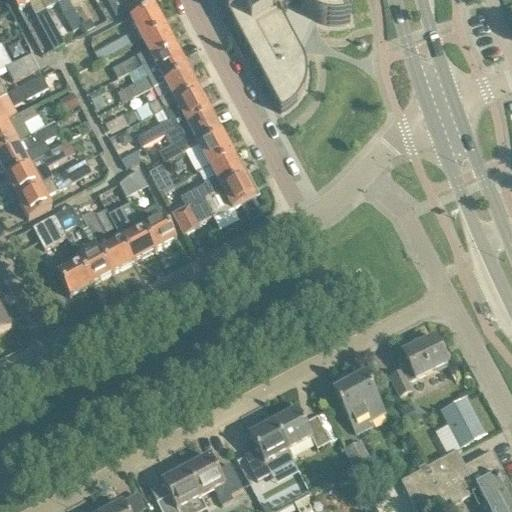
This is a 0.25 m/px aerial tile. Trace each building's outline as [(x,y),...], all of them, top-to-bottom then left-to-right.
[(30,6),(55,52),(65,46),(46,10),(39,0),(11,0),(18,12),(30,6)] [(39,0),(46,10),(65,0),(39,0)] [(107,0),(117,18),(128,12),(121,0),(107,0)] [(148,0),(121,0),(128,12),(149,2),(148,0)] [(343,0),(219,0),(281,115),(290,109),(296,103),(303,94),(305,87),(306,80),(306,70),(303,58),(278,12),(298,4),(307,16),(312,20),(329,27),(342,26),(350,24),(343,0)] [(131,21),(142,42),(165,30),(154,8),(131,21)] [(64,17),(73,34),(82,29),(74,13),(64,17)] [(177,51),(165,30),(142,42),(148,55),(113,72),(118,82),(142,69),(177,51)] [(95,54),(100,64),(132,48),(126,38),(95,54)] [(0,45),(0,73),(15,65),(3,44),(0,45)] [(188,72),(177,51),(142,69),(148,80),(128,90),(134,100),(165,85),(188,72)] [(0,78),(8,74),(13,85),(39,71),(32,57),(0,74),(0,78)] [(165,112),(199,93),(188,72),(165,85),(171,96),(149,107),(154,117),(165,112)] [(7,97),(13,110),(49,91),(42,78),(7,97)] [(211,115),(199,93),(165,112),(171,123),(138,141),(143,151),(187,127),(211,115)] [(80,108),(74,96),(63,101),(69,113),(80,108)] [(0,113),(0,128),(34,111),(34,110),(6,125),(0,113)] [(0,128),(0,155),(31,139),(25,127),(39,119),(34,111),(0,128)] [(133,113),(124,118),(129,127),(138,122),(133,113)] [(222,136),(211,115),(187,127),(193,138),(159,156),(165,166),(178,159),(222,136)] [(0,155),(0,168),(6,180),(29,167),(51,155),(46,146),(59,139),(54,126),(31,139),(0,155)] [(197,176),(210,169),(233,157),(222,136),(186,155),(197,176)] [(6,180),(17,201),(59,177),(54,166),(64,161),(59,152),(29,167),(6,180)] [(185,209),(244,178),(233,157),(210,169),(215,179),(204,185),(205,187),(180,200),(185,209)] [(17,201),(29,223),(52,210),(47,200),(92,176),(86,164),(17,201)] [(162,167),(148,175),(160,196),(174,189),(162,167)] [(120,188),(126,201),(148,190),(140,174),(129,179),(120,188)] [(256,200),(244,178),(172,217),(183,238),(200,229),(199,227),(213,220),(214,222),(256,200)] [(108,218),(133,266),(154,254),(136,219),(129,207),(108,218)] [(83,233),(87,231),(81,219),(75,208),(55,219),(64,235),(76,229),(83,233)] [(136,219),(154,254),(177,243),(167,225),(158,208),(136,219)] [(133,266),(108,218),(105,213),(97,217),(92,214),(81,219),(87,231),(94,242),(112,277),(133,266)] [(33,231),(45,253),(67,241),(64,235),(55,219),(33,231)] [(78,251),(73,253),(91,288),(112,277),(94,242),(90,244),(89,248),(85,247),(82,248),(81,251),(78,251)] [(53,268),(70,300),(91,288),(74,257),(53,268)] [(0,310),(0,336),(11,331),(0,310)] [(408,386),(448,367),(435,340),(403,356),(410,371),(390,380),(399,399),(412,393),(408,386)] [(339,405),(346,420),(348,419),(357,436),(372,428),(369,422),(383,415),(377,404),(379,403),(371,388),(370,389),(364,377),(333,392),(340,405),(339,405)] [(464,398),(437,412),(458,452),(485,438),(464,398)] [(416,420),(410,408),(401,413),(407,425),(416,420)] [(297,412),(273,425),(288,453),(311,441),(317,452),(337,441),(324,417),(305,427),(297,412)] [(288,453),(273,425),(249,437),(257,453),(245,459),(258,484),(271,478),(268,472),(292,460),(288,453)] [(361,443),(343,453),(354,475),(372,466),(361,443)] [(457,455),(401,484),(415,511),(432,511),(449,503),(452,508),(479,494),(487,511),(511,511),(511,501),(508,495),(511,493),(511,491),(493,455),(464,470),(457,455)] [(210,459),(186,471),(201,500),(214,493),(222,509),(233,503),(231,498),(243,492),(230,467),(218,474),(210,459)] [(170,499),(157,506),(160,511),(207,511),(201,500),(186,471),(162,484),(170,499)] [(342,490),(332,494),(337,503),(346,498),(342,490)] [(145,511),(138,497),(109,511),(145,511)]
